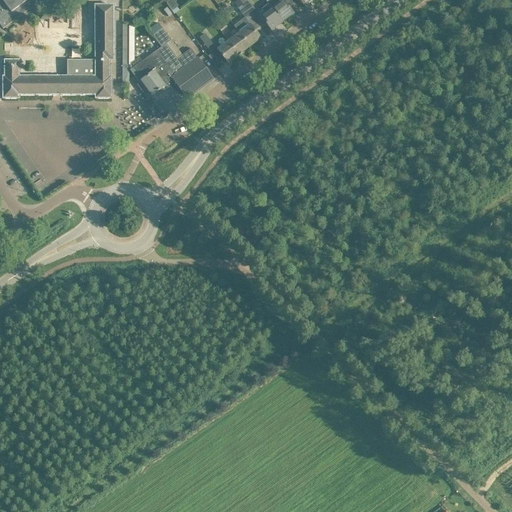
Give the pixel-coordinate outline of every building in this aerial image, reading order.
[(0,0),(0,24),(3,29),(11,23),(32,8),(29,3),(33,0),(0,0)] [(167,3),(166,4),(172,11),(177,7),(178,6),(173,0),(170,0),(167,3)] [(248,1),(248,2),(246,0),(239,0),(240,1),(253,18),(258,14),(255,10),(248,1)] [(266,0),(268,4),(281,21),(292,14),(293,15),(293,14),(287,6),(283,1),(282,0),(266,0)] [(247,21),(253,18),(240,1),(235,4),(238,8),(238,9),(247,21)] [(271,29),(281,21),(268,4),(261,9),(262,10),(259,13),(260,14),(259,15),(261,17),(265,22),(271,30),(272,30),(271,29)] [(3,77),(3,99),(19,99),(19,96),(95,95),(95,99),(111,99),(111,77),(110,77),(110,61),(114,61),(114,6),(95,6),(95,60),(67,61),(67,77),(19,77),(19,61),(4,61),(4,77),(3,77)] [(39,20),(48,20),(47,12),(39,12),(39,20)] [(249,24),(246,27),(242,20),(234,26),(239,34),(248,46),(259,38),(260,39),(254,31),(250,26),(249,24)] [(220,31),(226,27),(221,21),(216,25),(220,31)] [(139,57),(130,64),(153,95),(143,101),(155,117),(158,119),(161,120),(164,119),(166,117),(168,114),(167,111),(166,109),(177,100),(180,104),(181,104),(180,102),(186,98),(187,99),(214,80),(208,72),(197,57),(190,63),(187,58),(180,63),(166,44),(171,41),(162,28),(152,36),(161,47),(142,61),(139,57)] [(200,38),(210,52),(216,60),(222,56),(228,63),(227,62),(238,54),(229,42),(218,50),(215,46),(214,47),(205,34),(200,38)] [(229,42),(238,54),(248,46),(239,34),(229,42)]
